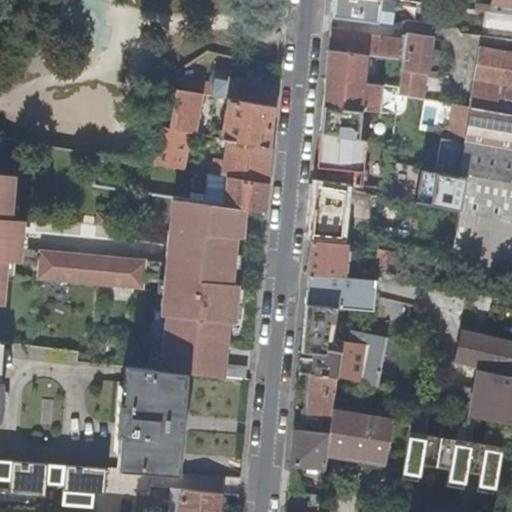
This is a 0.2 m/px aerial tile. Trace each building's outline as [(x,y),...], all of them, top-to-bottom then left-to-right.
[(32,34),(38,35),(44,2),(39,0),(32,34)] [(379,22),(381,2),(380,0),(332,0),(332,4),(331,16),(364,20),(379,22)] [(511,0),(492,0),(491,6),(490,11),(511,14),(511,0)] [(377,56),(380,34),(330,29),(329,35),(328,50),(366,55),(377,56)] [(428,71),(428,69),(432,37),(408,33),(399,35),(395,58),(403,59),(398,87),(397,93),(423,97),(426,75),(427,71),(428,71)] [(395,58),(399,35),(393,36),(380,34),(377,56),(395,58)] [(22,46),(23,40),(13,38),(11,44),(22,46)] [(511,52),(480,47),(469,105),(511,112),(511,52)] [(363,82),(366,55),(328,50),(326,65),(325,76),(363,82)] [(187,77),(176,74),(176,77),(174,87),(201,92),(208,93),(272,105),(274,84),(228,75),(227,80),(214,77),(213,82),(187,77)] [(376,111),(379,84),(363,82),(325,76),(324,88),(323,104),(360,109),(376,111)] [(194,131),(201,92),(174,87),(167,127),(194,131)] [(224,101),(218,136),(226,137),(268,145),(270,124),(272,105),(208,93),(208,98),(213,99),(213,101),(220,102),(224,101)] [(456,103),(450,137),(463,141),(469,105),(456,103)] [(357,139),(360,109),(323,104),(321,118),(320,133),(357,139)] [(511,112),(469,105),(463,141),(450,137),(441,136),(432,170),(464,178),(458,209),(450,255),(449,259),(497,268),(500,269),(511,271),(511,112)] [(194,137),(195,132),(194,131),(167,127),(159,125),(151,162),(181,167),(188,136),(194,137)] [(212,146),(214,135),(196,132),(194,143),(212,146)] [(360,184),(364,140),(357,139),(320,133),(318,154),(317,165),(334,167),(336,171),(335,182),(360,184)] [(214,135),(212,146),(212,147),(224,149),(226,137),(218,136),(214,135)] [(226,137),(224,149),(220,173),(227,174),(265,181),(267,164),(268,145),(226,137)] [(448,208),(453,176),(406,170),(402,201),(448,208)] [(248,378),(249,364),(224,363),(228,320),(234,320),(237,282),(231,281),(233,268),(234,252),(236,235),(241,236),(244,206),(223,203),(181,197),(178,229),(173,228),(167,228),(166,242),(166,246),(164,261),(124,258),(124,260),(115,259),(115,257),(68,253),(67,255),(58,254),(58,252),(20,248),(14,248),(16,229),(22,230),(23,221),(10,219),(14,176),(0,174),(0,305),(2,306),(6,262),(39,265),(37,281),(142,290),(143,275),(163,276),(162,293),(166,294),(159,369),(180,371),(248,378)] [(227,174),(223,203),(244,206),(263,209),(264,196),(265,181),(227,174)] [(340,235),(345,188),(316,183),(314,207),(311,233),(340,235)] [(109,228),(121,230),(123,217),(111,215),(109,228)] [(20,248),(22,230),(16,229),(14,248),(20,248)] [(343,276),(347,243),(345,243),(311,239),(309,256),(308,272),(343,276)] [(449,259),(450,255),(407,245),(405,254),(449,263),(449,259)] [(385,273),(388,250),(377,247),(374,270),(385,273)] [(308,272),(305,302),(331,305),(371,309),(374,279),(343,276),(308,272)] [(326,337),(331,338),(332,331),(327,330),(331,305),(305,302),(303,332),(301,351),(318,353),(316,373),(336,375),(379,386),(386,336),(352,330),(350,341),(342,340),(341,350),(325,347),(326,337)] [(511,342),(460,331),(454,358),(478,363),(473,389),(458,386),(453,412),(505,421),(511,422),(511,342)] [(341,350),(342,340),(331,338),(326,337),(325,347),(341,350)] [(76,362),(76,360),(77,350),(17,342),(15,354),(76,362)] [(120,433),(117,467),(171,471),(174,434),(180,434),(183,409),(176,409),(180,371),(159,369),(126,365),(122,401),(118,400),(115,432),(120,433)] [(306,416),(301,415),(301,421),(305,422),(305,424),(317,425),(318,417),(331,418),(332,407),(336,375),(316,373),(310,373),(307,409),(306,416)] [(396,389),(396,391),(395,402),(413,405),(428,408),(430,395),(396,389)] [(408,433),(500,449),(505,421),(453,412),(428,408),(413,405),(408,433)] [(357,411),(351,410),(332,407),(331,418),(329,431),(326,452),(385,460),(392,417),(357,411)] [(291,463),(323,466),(326,452),(329,431),(294,427),(293,448),(291,463)] [(431,463),(404,459),(399,485),(426,490),(431,463)] [(442,492),(491,501),(496,474),(446,466),(442,492)] [(137,498),(0,487),(0,511),(147,511),(148,507),(136,506),(137,498)] [(169,487),(167,511),(176,511),(178,488),(169,487)] [(178,488),(176,511),(217,511),(220,492),(178,488)] [(317,505),(319,493),(310,492),(309,505),(317,505)]
